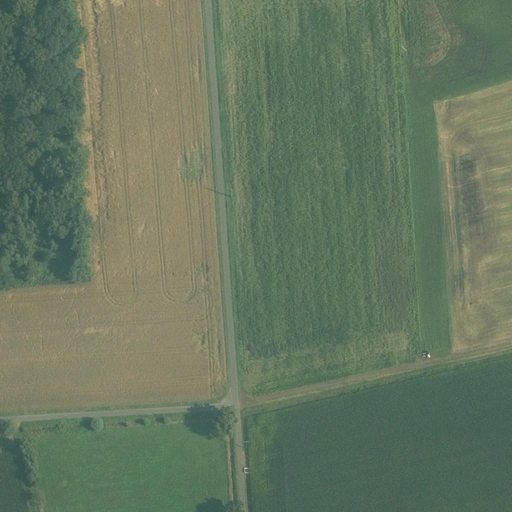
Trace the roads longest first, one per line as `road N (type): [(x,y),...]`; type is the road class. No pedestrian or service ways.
road 1 (unclassified): [(236,401),(207,0)]
road 2 (unclassified): [(236,401),(0,418)]
